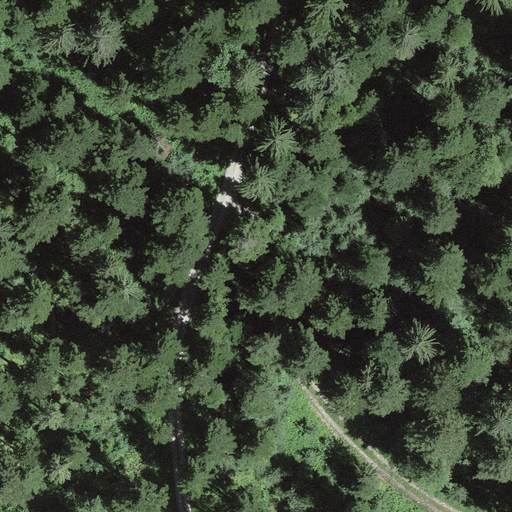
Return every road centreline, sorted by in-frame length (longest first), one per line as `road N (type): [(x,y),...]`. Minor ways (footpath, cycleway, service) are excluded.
road 1 (track): [(284,0),(176,347),(185,511)]
road 2 (track): [(454,511),(392,473),(314,390),(288,344),(233,174)]
